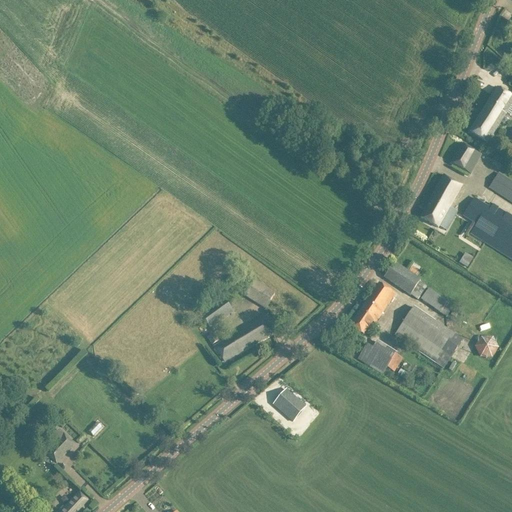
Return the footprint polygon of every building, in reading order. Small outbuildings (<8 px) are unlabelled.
[(511,116),(511,97),(497,88),(470,132),(487,143),(506,114),(504,113),(504,112),(511,116)] [(463,143),(450,165),(459,170),(461,171),(462,171),(474,150),(463,143)] [(490,188),(511,202),(511,180),(499,173),(490,188)] [(450,208),(463,187),(444,176),(430,201),(431,201),(421,218),(438,228),(439,227),(446,231),(457,212),(450,208)] [(463,216),(477,225),(472,233),(511,258),(511,215),(492,202),(488,207),(475,198),(463,216)] [(466,256),(461,264),(468,269),(474,260),(466,256)] [(384,278),(392,283),(410,296),(420,281),(394,263),(384,278)] [(244,296),(265,309),(275,295),(254,281),(244,296)] [(350,327),(363,335),(372,322),(374,324),(395,295),(379,284),(350,327)] [(420,300),(446,318),(455,306),(429,288),(420,300)] [(198,312),(211,331),(216,327),(215,325),(233,312),(221,295),(198,312)] [(396,335),(444,369),(463,341),(415,308),(396,335)] [(272,335),(261,318),(213,347),(224,362),(272,335)] [(207,338),(212,345),(218,342),(213,334),(207,338)] [(490,359),(499,347),(483,335),(471,349),(484,359),(487,356),(490,359)] [(373,348),(367,344),(357,360),(381,375),(396,353),(378,342),(373,348)] [(274,405),(293,422),(306,407),(286,391),(274,405)] [(59,444),(52,450),(54,452),(50,457),(55,462),(71,445),(57,431),(52,437),(59,444)] [(80,511),(90,502),(80,493),(61,511),(57,511),(56,511),(80,511)]
